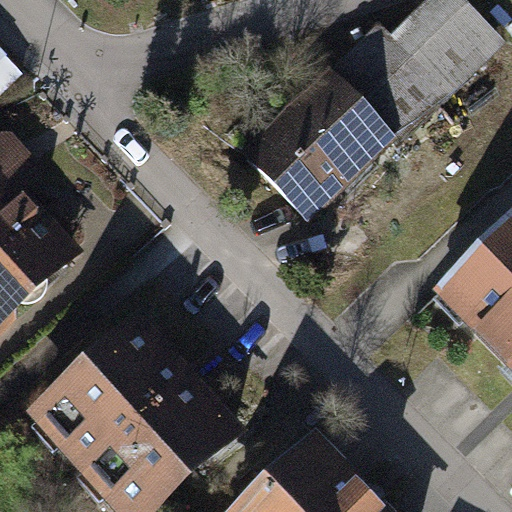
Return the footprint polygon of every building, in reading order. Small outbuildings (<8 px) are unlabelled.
[(332,71),(399,140),(502,40),(462,0),(428,0),(389,38),(378,27),(332,71)] [(0,40),(0,100),(30,71),(0,40)] [(399,140),(332,71),(246,155),(313,224),(399,140)] [(6,125),(0,130),(0,345),(93,261),(38,201),(59,183),(6,125)] [(511,364),(511,220),(440,295),(511,364)] [(185,511),(264,440),(156,324),(46,427),(124,511),(185,511)] [(382,511),(323,450),(258,511),(382,511)]
